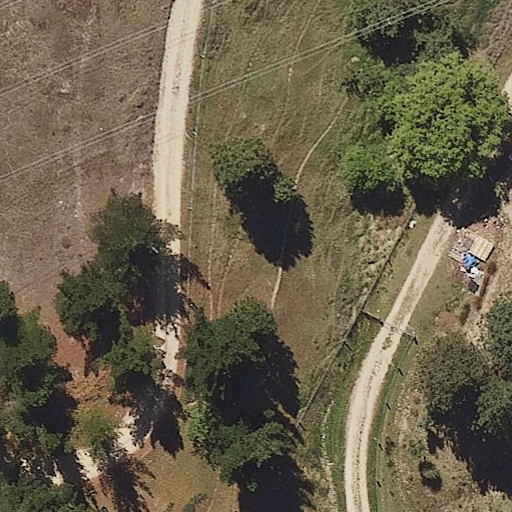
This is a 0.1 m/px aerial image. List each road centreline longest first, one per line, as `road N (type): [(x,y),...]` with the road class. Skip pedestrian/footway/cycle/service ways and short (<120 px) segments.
road 1 (track): [(0,462),(102,469),(163,420),(123,245),(163,0)]
road 2 (track): [(373,511),(376,368),(511,87)]
